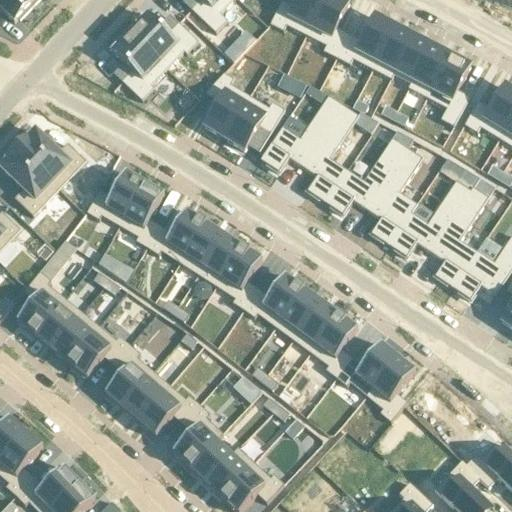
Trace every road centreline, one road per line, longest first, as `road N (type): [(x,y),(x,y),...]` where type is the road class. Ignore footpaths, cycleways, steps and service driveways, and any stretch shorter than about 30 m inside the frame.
road 1 (residential): [(498,385),(326,254),(171,152),(31,79)]
road 2 (residential): [(0,363),(160,511)]
